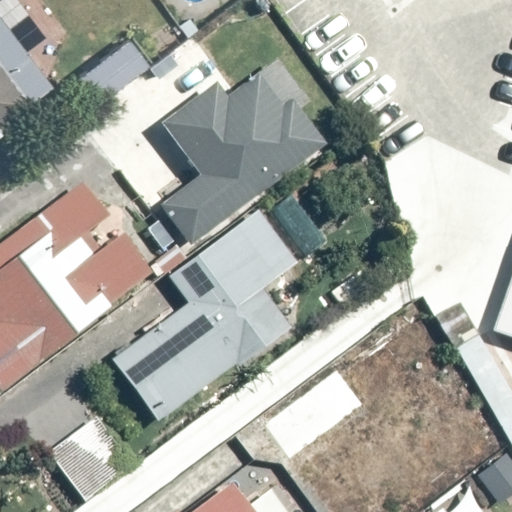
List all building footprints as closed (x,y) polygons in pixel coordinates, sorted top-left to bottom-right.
[(48,76),(0,15),(0,132),(36,104),(27,92),(48,76)] [(155,64),(130,31),(72,75),(97,107),(85,116),(133,180),(213,119),(165,56),(155,64)] [(154,275),(80,179),(0,241),(0,391),(1,393),(154,275)] [(297,268),(259,213),(168,275),(188,305),(111,358),(156,423),(292,330),(264,290),(297,268)] [(511,243),(486,326),(511,334),(511,243)] [(365,405),(334,363),(258,418),(289,460),(365,405)] [(91,415),(38,456),(68,496),(122,456),(91,415)] [(413,481),(370,425),(344,445),(387,501),(413,481)] [(190,511),(287,511),(271,489),(249,505),(231,481),(190,511)] [(501,511),(488,494),(464,511),(446,511),(442,507),(434,511),(501,511)]
